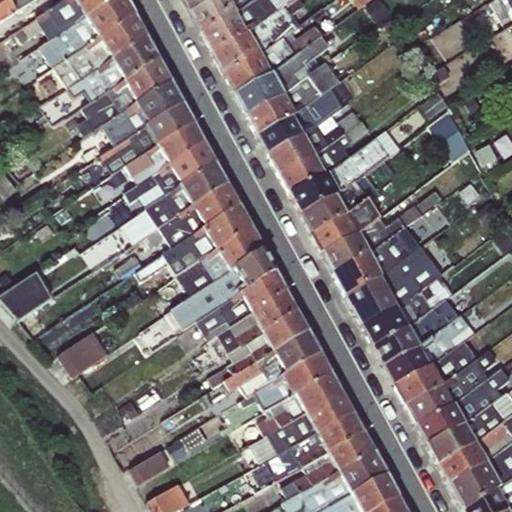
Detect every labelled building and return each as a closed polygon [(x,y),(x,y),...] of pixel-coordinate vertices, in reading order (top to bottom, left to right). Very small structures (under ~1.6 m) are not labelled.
[(0,0),(0,23),(37,0),(0,0)] [(46,43),(49,41),(116,0),(67,0),(32,22),(46,43)] [(116,0),(49,41),(62,62),(132,18),(122,0),(116,0)] [(212,0),(179,0),(187,15),(212,0)] [(212,0),(187,15),(198,35),(234,17),(255,0),(212,0)] [(255,0),(234,17),(198,35),(209,55),(244,37),(288,0),(255,0)] [(299,3),(295,0),(288,0),(244,37),(209,55),(222,77),(259,59),(291,31),(294,29),(283,14),(299,3)] [(511,0),(497,0),(511,26),(511,0)] [(50,71),(64,93),(144,39),(132,18),(62,62),(50,71)] [(295,39),(291,31),(259,59),(222,77),(232,97),(270,75),(319,39),(312,28),(295,39)] [(81,95),(87,106),(156,61),(144,39),(64,93),(71,103),(81,95)] [(326,51),(319,39),(270,75),(232,97),(244,118),(282,102),(317,71),(311,63),(326,51)] [(92,133),(98,130),(168,84),(156,61),(87,106),(78,113),(92,133)] [(322,66),(317,71),(282,102),(244,118),(254,138),(329,92),(339,86),(322,66)] [(98,130),(111,150),(181,108),(168,84),(98,130)] [(340,110),(329,92),(254,138),(265,157),(328,120),(340,110)] [(97,160),(109,178),(191,126),(181,108),(111,150),(97,160)] [(333,128),(328,120),(265,157),(277,178),(360,124),(353,116),(333,128)] [(448,116),(430,128),(453,162),(471,150),(448,116)] [(367,133),(360,124),(277,178),(286,196),(322,178),(346,160),(340,151),(367,133)] [(202,146),(191,126),(109,178),(117,187),(128,179),(134,189),(202,146)] [(371,143),(346,160),(322,178),(286,196),(298,218),(336,199),(363,177),(370,173),(367,169),(382,157),(371,143)] [(135,202),(141,214),(213,167),(202,146),(134,189),(120,197),(126,207),(135,202)] [(141,214),(155,232),(225,188),(213,167),(141,214)] [(377,196),(363,177),(336,199),(298,218),(309,237),(367,203),(377,196)] [(155,232),(168,252),(236,209),(225,188),(155,232)] [(377,221),(367,203),(309,237),(319,256),(355,236),(377,221)] [(162,268),(171,281),(247,230),(236,209),(168,252),(132,276),(138,285),(162,268)] [(384,230),(377,221),(355,236),(319,256),(330,277),(367,257),(403,230),(420,218),(413,209),(384,230)] [(176,294),(184,302),(260,253),(247,230),(171,281),(154,293),(161,305),(176,294)] [(412,241),(403,230),(367,257),(330,277),(343,299),(376,283),(411,254),(406,247),(412,241)] [(427,243),(411,254),(376,283),(343,299),(358,328),(434,282),(446,272),(439,259),(427,243)] [(182,335),(194,327),(272,275),(260,253),(184,302),(160,319),(170,333),(178,329),(182,335)] [(0,295),(12,321),(52,302),(39,274),(0,292),(0,295)] [(205,345),(220,335),(283,295),(272,275),(194,327),(205,345)] [(440,293),(434,282),(358,328),(370,349),(430,313),(424,303),(440,293)] [(216,365),(225,359),(293,314),(283,295),(220,335),(225,343),(207,354),(216,365)] [(442,302),(430,313),(370,349),(381,369),(456,321),(442,302)] [(211,391),(220,385),(305,335),(293,314),(225,359),(229,367),(204,380),(211,391)] [(460,317),(456,321),(381,369),(391,389),(454,350),(449,343),(466,328),(460,317)] [(59,353),(73,376),(110,354),(96,331),(59,353)] [(237,390),(243,400),(317,358),(305,335),(220,385),(227,396),(237,390)] [(455,348),(454,350),(391,389),(403,409),(487,354),(490,350),(482,339),(462,353),(455,348)] [(499,370),(487,354),(403,409),(413,428),(499,370)] [(254,403),(262,415),(328,377),(317,358),(243,400),(237,405),(242,410),(254,403)] [(506,381),(499,370),(413,428),(423,446),(499,400),(494,391),(506,381)] [(244,432),(251,446),(339,397),(328,377),(262,415),(265,420),(252,426),(253,428),(244,432)] [(274,459),(289,451),(350,417),(339,397),(251,446),(248,448),(257,465),(274,459)] [(511,416),(499,400),(423,446),(435,468),(511,416)] [(511,416),(435,468),(446,488),(511,444),(511,416)] [(280,481),(298,471),(360,436),(350,417),(289,451),(291,457),(273,468),(280,481)] [(277,492),(284,503),(371,455),(360,436),(298,471),(303,477),(277,492)] [(511,444),(446,488),(458,511),(511,479),(511,444)] [(144,482),(172,467),(163,451),(136,465),(144,482)] [(296,511),(299,510),(299,511),(321,511),(383,477),(371,455),(284,503),(278,507),(281,511),(296,511)] [(321,511),(374,511),(396,501),(383,477),(321,511)] [(511,479),(458,511),(510,511),(511,511),(511,479)] [(155,511),(176,511),(192,504),(181,484),(149,501),(155,511)] [(401,511),(396,501),(374,511),(401,511)]
